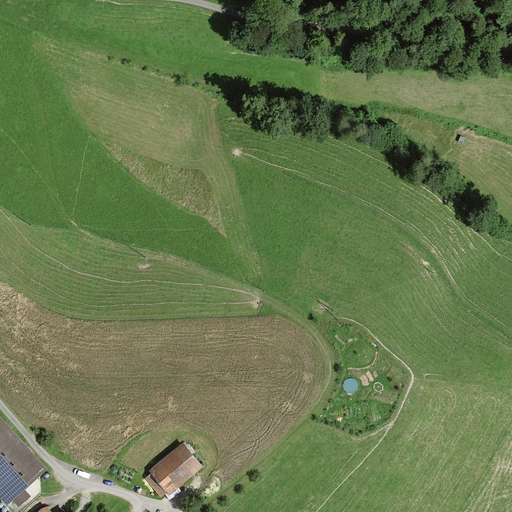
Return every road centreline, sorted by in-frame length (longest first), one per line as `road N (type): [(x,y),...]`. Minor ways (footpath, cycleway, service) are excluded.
road 1 (track): [(142,0),(185,1),(339,34),(511,48)]
road 2 (track): [(167,507),(67,475),(0,404)]
